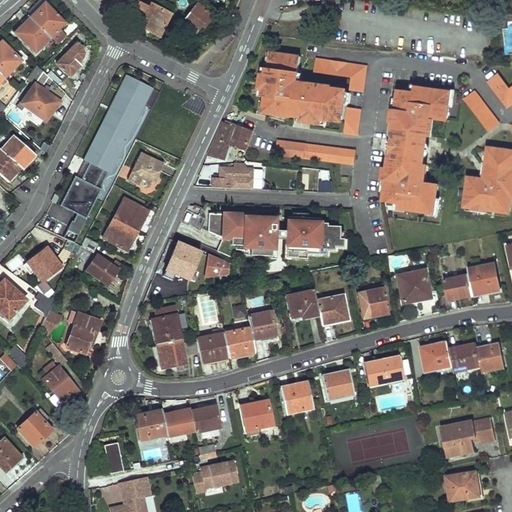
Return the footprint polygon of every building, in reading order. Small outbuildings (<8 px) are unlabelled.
[(47,5),(43,0),(36,8),(39,13),(47,5)] [(143,2),(132,22),(160,37),(172,14),(152,4),(151,6),(143,2)] [(197,3),(183,22),(200,35),(214,16),(197,3)] [(66,23),(47,5),(39,13),(36,8),(28,16),(50,39),(60,29),(66,23)] [(17,35),(36,53),(50,39),(28,16),(20,23),(24,27),(17,35)] [(24,27),(20,23),(13,31),(17,35),(24,27)] [(60,29),(50,39),(56,45),(66,35),(60,29)] [(0,42),(0,73),(4,77),(21,60),(23,63),(28,57),(19,48),(14,54),(1,41),(0,42)] [(77,42),(57,63),(70,77),(81,64),(79,62),(82,59),(85,52),(81,47),(77,42)] [(264,83),(262,98),(265,99),(264,103),(263,114),(298,119),(327,122),(328,123),(329,121),(343,123),(345,105),(347,93),(347,91),(333,89),(333,87),(297,82),(298,78),(301,57),(271,54),(269,64),(266,68),(264,83)] [(317,59),(315,72),(331,75),(332,62),(317,59)] [(332,62),(331,75),(353,78),(352,85),(364,86),(367,67),(332,62)] [(24,106),(46,122),(66,93),(40,69),(37,65),(27,78),(34,84),(20,104),(24,106)] [(89,163),(81,179),(75,176),(59,206),(76,215),(72,222),(71,222),(62,239),(67,241),(74,245),(101,191),(95,188),(104,171),(110,174),(145,105),(152,109),(160,92),(126,75),(83,160),(89,163)] [(487,82),(507,108),(511,104),(511,86),(509,89),(498,75),(487,82)] [(422,85),(411,84),(410,92),(413,93),(414,87),(421,88),(422,85)] [(392,160),(389,160),(388,168),(385,193),(384,201),(394,203),(398,204),(398,209),(405,210),(427,213),(434,214),(436,199),(438,183),(425,182),(421,182),(421,180),(423,164),(427,136),(429,120),(433,120),(446,122),(448,107),(450,93),(443,91),(421,88),(414,87),(413,93),(410,92),(398,91),(397,99),(394,124),(393,132),(395,132),(395,136),(392,156),(392,160)] [(443,88),(443,91),(450,93),(448,107),(452,108),(454,90),(443,88)] [(474,92),(463,100),(489,132),(499,124),(474,92)] [(349,109),(345,134),(358,136),(361,110),(349,109)] [(224,123),(208,157),(226,161),(232,146),(247,152),(253,134),(227,123),(224,123)] [(32,152),(13,135),(0,149),(21,168),(23,170),(28,163),(25,160),(32,152)] [(278,141),(277,155),(354,165),(356,151),(278,141)] [(0,174),(5,179),(12,172),(15,174),(21,168),(0,149),(0,148),(0,174)] [(484,176),(484,180),(468,177),(464,208),(465,208),(493,211),(509,214),(511,198),(511,151),(488,148),(488,152),(484,176)] [(38,158),(32,152),(25,160),(28,163),(31,166),(38,158)] [(140,152),(127,180),(136,185),(137,181),(149,186),(150,184),(160,162),(140,152)] [(164,164),(160,162),(150,184),(154,185),(164,164)] [(212,179),(212,189),(232,190),(232,180),(252,180),(252,170),(246,170),(243,166),(233,165),(233,170),(220,169),(219,179),(212,179)] [(15,174),(12,172),(5,179),(12,185),(18,178),(15,174)] [(322,173),(320,185),(329,185),(330,174),(322,173)] [(137,181),(136,185),(147,190),(149,186),(137,181)] [(149,211),(124,198),(114,218),(138,231),(149,211)] [(440,199),(436,199),(434,214),(427,213),(426,216),(438,217),(440,199)] [(405,213),(405,210),(398,209),(398,204),(394,203),(393,211),(405,213)] [(210,233),(225,240),(233,240),(232,246),(245,247),(245,250),(252,250),(252,256),(273,257),(273,252),(274,252),(275,237),(287,238),(287,258),(298,258),(298,252),(306,252),(306,254),(326,255),(326,250),(335,250),(335,247),(343,247),(344,239),(340,239),(340,227),(328,226),(328,223),(320,223),(320,219),(288,218),(288,232),(275,231),(275,225),(274,225),(274,217),(256,217),(256,219),(241,218),(242,216),(226,216),(210,216),(210,233)] [(104,237),(128,250),(138,231),(114,218),(104,237)] [(98,245),(85,239),(85,240),(81,247),(94,253),(98,245)] [(69,253),(66,259),(73,262),(81,248),(74,245),(67,241),(62,250),(69,253)] [(178,244),(164,278),(173,282),(176,276),(189,282),(201,254),(178,244)] [(50,246),(27,262),(33,271),(41,282),(61,268),(56,261),(58,259),(50,246)] [(95,257),(86,268),(108,284),(123,265),(115,260),(109,268),(95,257)] [(224,264),(210,258),(207,277),(223,276),(224,264)] [(33,271),(27,262),(23,266),(29,274),(33,271)] [(496,264),(469,270),(470,276),(474,296),(501,290),(496,264)] [(425,270),(398,276),(402,304),(415,302),(415,299),(430,296),(425,270)] [(470,276),(445,280),(449,301),(474,296),(470,276)] [(0,310),(9,319),(27,299),(5,279),(0,284),(0,310)] [(385,289),(359,294),(364,318),(390,313),(385,289)] [(315,292),(288,297),(293,320),(307,317),(307,320),(321,317),(317,302),(315,292)] [(37,302),(33,308),(45,317),(46,315),(52,303),(38,293),(33,299),(37,302)] [(344,296),(317,302),(321,317),(322,325),(322,327),(349,320),(344,296)] [(234,319),(246,316),(243,304),(232,307),(234,319)] [(157,320),(152,321),(157,345),(181,340),(175,309),(156,313),(157,320)] [(103,321),(79,312),(68,347),(89,354),(96,332),(99,333),(103,321)] [(273,313),(249,318),(251,329),(253,341),(278,336),(273,313)] [(45,317),(38,330),(45,337),(51,325),(55,326),(58,320),(46,315),(45,317)] [(251,329),(225,334),(230,359),(256,354),(253,341),(251,329)] [(225,334),(197,340),(201,356),(202,365),(230,359),(225,334)] [(181,340),(185,360),(201,356),(197,340),(197,337),(181,340)] [(181,340),(157,345),(162,370),(186,365),(185,360),(181,340)] [(449,341),(421,348),(426,372),(454,366),(451,350),(449,341)] [(45,348),(61,366),(67,361),(50,343),(45,348)] [(501,346),(479,350),(482,366),(483,371),(505,367),(501,346)] [(469,347),(451,350),(454,366),(456,372),(482,366),(479,350),(478,347),(469,349),(469,347)] [(15,367),(21,373),(26,361),(14,348),(5,355),(14,365),(15,367)] [(0,356),(0,361),(9,370),(14,365),(5,355),(4,353),(0,356)] [(399,356),(365,364),(370,387),(404,380),(399,356)] [(57,366),(42,379),(53,392),(51,394),(64,409),(75,399),(72,396),(79,391),(57,366)] [(335,384),(325,387),(328,402),(355,396),(350,371),(333,375),(335,384)] [(333,375),(323,377),(325,387),(335,384),(333,375)] [(308,383),(281,388),(286,415),(314,410),(308,383)] [(268,401),(241,406),(246,431),(259,429),(273,426),(268,401)] [(217,407),(191,413),(195,433),(195,435),(221,430),(217,407)] [(183,414),(164,418),(168,436),(168,439),(195,433),(191,413),(190,410),(182,412),(183,414)] [(36,411),(15,430),(34,450),(54,431),(36,411)] [(163,412),(136,417),(141,441),(168,436),(164,418),(163,412)] [(452,433),(441,435),(445,449),(448,448),(450,458),(475,452),(472,439),(481,438),(482,445),(495,441),(493,425),(475,429),(474,423),(451,427),(452,433)] [(0,464),(6,471),(21,456),(3,437),(0,440),(0,464)] [(118,443),(104,446),(110,475),(124,472),(118,443)] [(214,446),(198,449),(200,457),(216,453),(214,446)] [(239,483),(234,460),(200,468),(201,472),(205,491),(239,483)] [(205,491),(201,472),(192,474),(196,495),(205,493),(205,491)] [(475,472),(446,478),(450,502),(479,497),(475,472)] [(148,511),(145,498),(152,496),(148,477),(118,484),(123,505),(109,508),(109,511),(148,511)]
